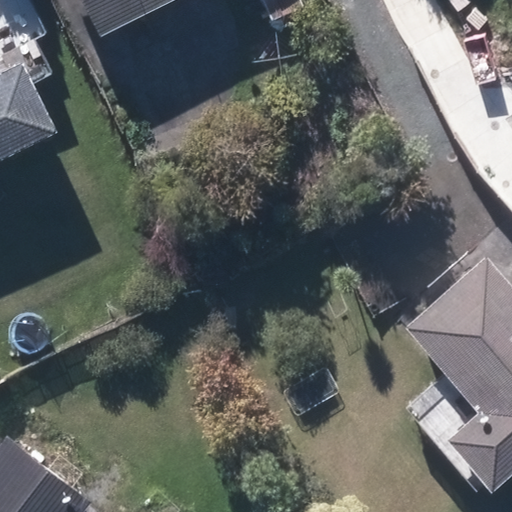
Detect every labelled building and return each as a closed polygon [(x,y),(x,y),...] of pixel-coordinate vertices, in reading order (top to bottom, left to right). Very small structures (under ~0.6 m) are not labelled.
[(67,0),(88,39),(166,0),(67,0)] [(251,0),(266,27),(310,2),(308,0),(251,0)] [(0,157),(43,136),(9,66),(0,70),(0,157)] [(511,460),(511,301),(477,261),(396,330),(468,414),(436,441),(478,490),(511,460)] [(0,511),(31,511),(64,458),(0,419),(0,511)]
